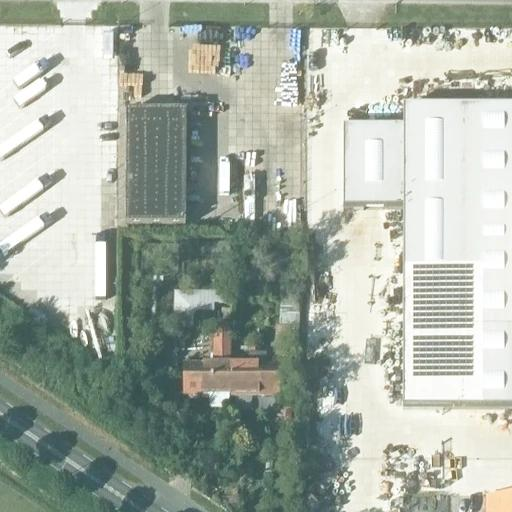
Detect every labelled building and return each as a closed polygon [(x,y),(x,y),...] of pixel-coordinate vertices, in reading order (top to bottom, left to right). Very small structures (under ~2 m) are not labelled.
[(511,109),(402,109),(402,129),(342,129),(342,210),(402,210),(402,410),(511,410),(511,109)] [(124,228),(184,228),(185,113),(125,113),(124,228)] [(228,305),(228,294),(174,294),(173,332),(192,332),(192,317),(197,313),(213,313),(213,305),(228,305)] [(292,349),(298,350),(298,303),(279,303),(278,328),(277,357),(292,357),(292,349)] [(184,396),(229,396),(229,366),(229,328),(213,328),(213,366),(184,366),(184,396)] [(247,366),(229,366),(229,396),(277,396),(277,366),(265,366),(265,355),(247,355),(247,366)] [(430,503),(431,481),(418,481),(418,503),(430,503)] [(511,511),(511,497),(486,497),(486,511),(511,511)]
